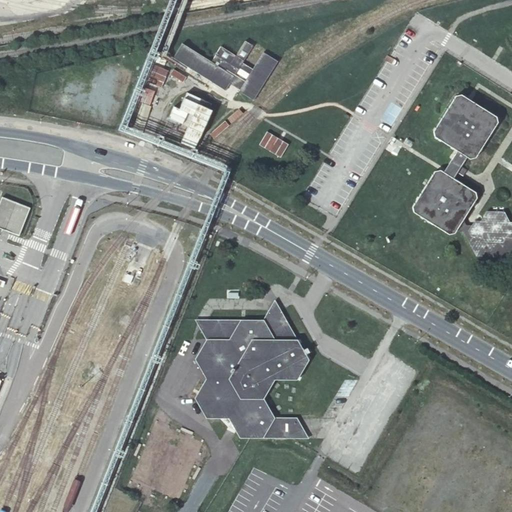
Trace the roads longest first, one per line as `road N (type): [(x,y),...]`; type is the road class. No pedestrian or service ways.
road 1 (secondary): [(249,219),(511,369)]
road 2 (secondary): [(82,148),(196,185),(249,219)]
road 3 (secondary): [(249,219),(75,172)]
